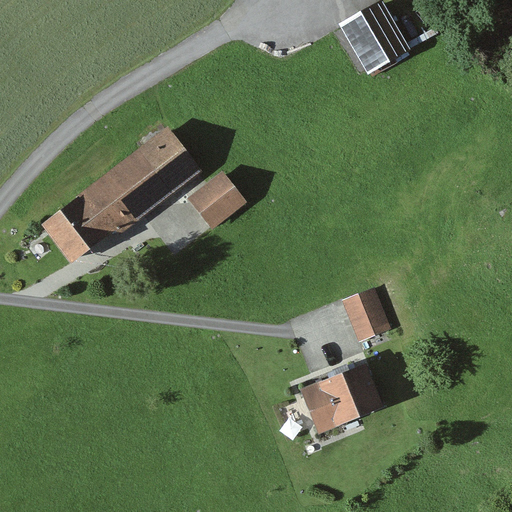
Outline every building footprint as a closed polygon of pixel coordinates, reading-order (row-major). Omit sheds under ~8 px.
[(408,51),(378,4),(336,31),(365,78),(408,51)] [(198,174),(164,131),(37,229),(66,266),(108,233),(113,239),(198,174)] [(243,205),(217,173),(183,200),(208,232),(243,205)] [(372,290),(337,304),(355,346),(389,331),(372,290)] [(374,407),(358,366),(288,394),(304,435),(374,407)]
